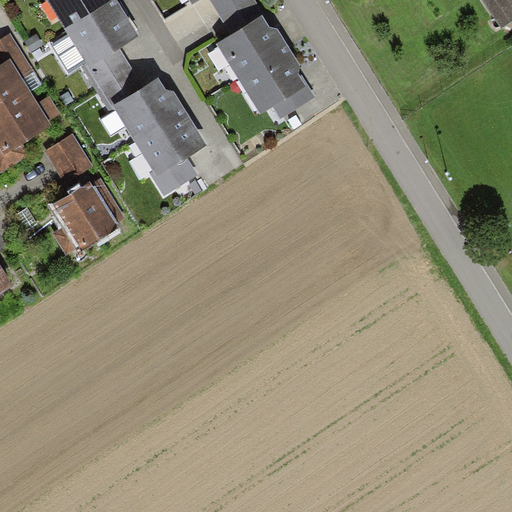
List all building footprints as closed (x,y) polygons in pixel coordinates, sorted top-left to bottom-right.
[(45,0),(86,65),(90,71),(121,52),(140,40),(115,0),(45,0)] [(255,0),(210,0),(233,36),(261,18),(265,15),(255,0)] [(511,0),(486,0),(506,28),(511,24),(511,0)] [(216,46),(262,116),(275,108),(282,120),(315,98),(300,74),(301,67),(278,31),(269,29),(261,18),(233,36),(216,46)] [(44,86),(12,34),(0,40),(0,58),(5,67),(0,69),(0,168),(1,171),(28,154),(23,145),(52,127),(49,122),(61,115),(51,99),(39,106),(31,94),(44,86)] [(146,90),(121,52),(90,71),(86,65),(83,67),(110,112),(112,110),(146,90)] [(187,161),(207,149),(174,94),(168,94),(160,81),(146,90),(112,110),(155,180),(165,196),(197,178),(187,161)] [(65,187),(94,169),(73,134),(44,152),(65,187)] [(92,185),(91,184),(54,207),(66,227),(55,233),(68,253),(79,246),(83,252),(118,231),(115,226),(125,219),(101,179),(92,185)] [(0,297),(14,289),(0,265),(0,297)]
